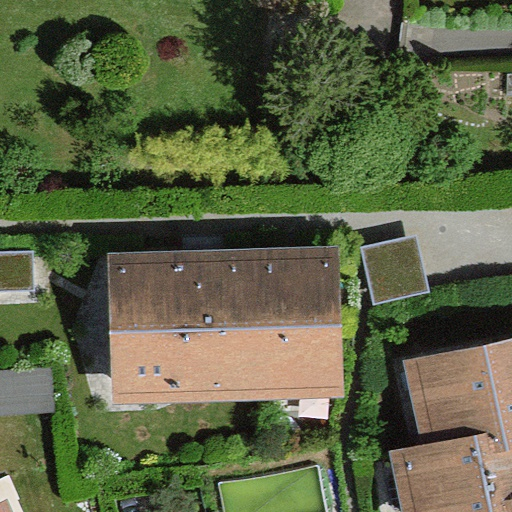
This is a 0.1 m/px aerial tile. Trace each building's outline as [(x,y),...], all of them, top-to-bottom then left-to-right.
[(407,232),(365,245),(376,288),(419,275),(407,232)] [(339,378),(339,246),(104,246),(105,378),(339,378)] [(0,251),(0,281),(30,280),(30,251),(0,251)] [(511,511),(511,328),(405,352),(421,428),(389,435),(406,511),(511,511)] [(0,405),(63,403),(61,361),(0,363),(0,405)] [(8,511),(0,494),(0,511),(8,511)]
